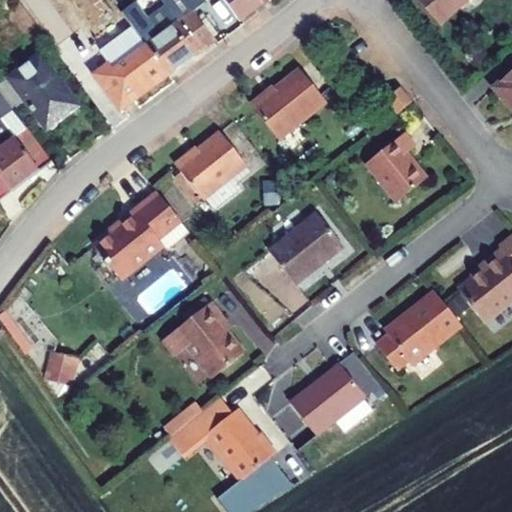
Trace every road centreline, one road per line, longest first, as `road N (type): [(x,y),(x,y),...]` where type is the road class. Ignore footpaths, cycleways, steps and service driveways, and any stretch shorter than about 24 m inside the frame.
road 1 (residential): [(315,0),(73,181),(0,273)]
road 2 (residential): [(510,181),(318,332)]
road 3 (residential): [(368,0),(510,181)]
